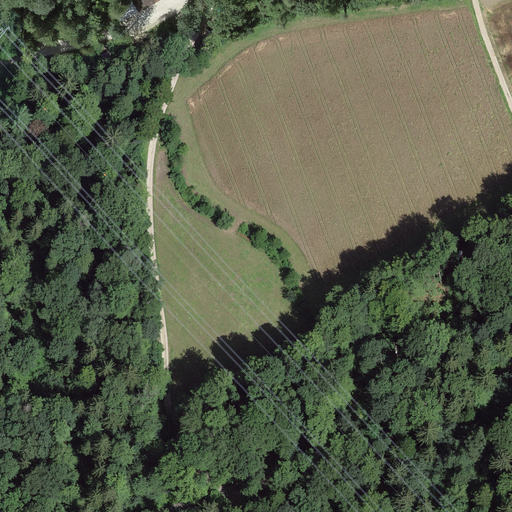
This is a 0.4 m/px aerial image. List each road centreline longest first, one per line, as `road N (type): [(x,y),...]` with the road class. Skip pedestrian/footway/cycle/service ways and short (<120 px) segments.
road 1 (track): [(248,511),(187,461),(166,395),(148,230),(148,157),(208,0)]
road 2 (track): [(511,370),(224,493),(160,511)]
road 3 (track): [(0,63),(94,40),(182,0)]
road 4 (track): [(148,230),(0,243)]
